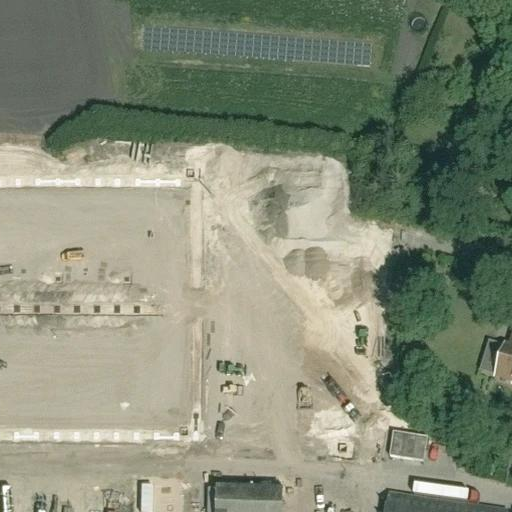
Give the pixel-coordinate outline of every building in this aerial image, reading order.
[(452,191),(454,196),(465,191),(459,178),(448,184),(452,191)] [(328,190),(239,191),(239,209),(255,209),(255,217),(328,216),(328,190)] [(468,198),(473,207),(479,203),(475,194),(468,198)] [(338,220),(0,220),(0,480),(338,481),(338,220)] [(511,342),(510,349),(505,347),(496,378),(511,382),(511,342)] [(385,398),(383,364),(363,365),(365,399),(385,398)] [(283,511),(284,491),(217,490),(216,511),(283,511)] [(505,511),(389,495),(387,511),(505,511)]
